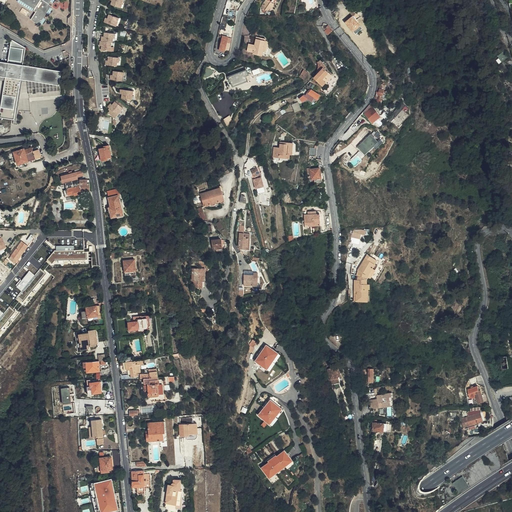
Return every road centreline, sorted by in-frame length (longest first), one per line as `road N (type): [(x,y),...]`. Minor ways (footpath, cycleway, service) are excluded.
road 1 (tertiary): [(369,511),(350,368),(323,336),(322,320),(335,295),(337,245),(327,152),(372,92),(373,79),(322,0)]
road 2 (tertiary): [(82,125),(130,511)]
road 3 (unclassified): [(511,454),(473,344),(487,296),(480,235),(495,226),(511,232)]
road 4 (motorway): [(511,427),(392,511)]
road 5 (tertiary): [(250,0),(225,62),(210,48),(223,0)]
road 6 (tertiary): [(80,0),(82,125)]
